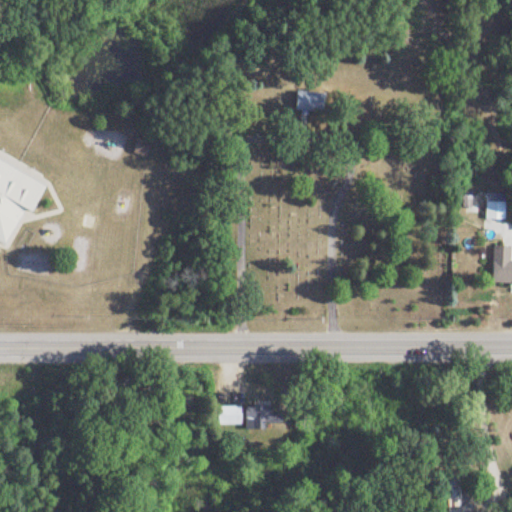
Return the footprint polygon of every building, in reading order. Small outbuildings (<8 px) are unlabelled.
[(322,114),(322,94),(291,94),(291,114),(322,114)] [(147,142),(133,140),(130,155),(144,157),(147,142)] [(46,185),(0,160),(0,246),(4,249),(24,211),(30,215),(46,185)] [(491,285),(511,284),(511,262),(503,262),(503,248),(490,248),(491,285)] [(237,408),(214,408),(214,425),(237,425),(237,408)] [(242,408),(242,430),(260,430),(260,423),(277,423),(277,408),(242,408)]
